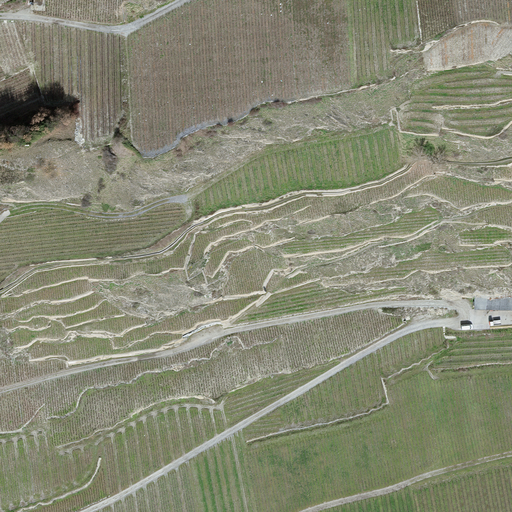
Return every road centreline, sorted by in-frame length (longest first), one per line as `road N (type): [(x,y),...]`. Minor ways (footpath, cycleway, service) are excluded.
road 1 (track): [(86,511),(389,337),(462,320),(463,308),(398,303),(224,330),(164,352),(0,388)]
road 2 (track): [(309,511),(511,454)]
road 3 (track): [(0,17),(111,30),(185,0)]
